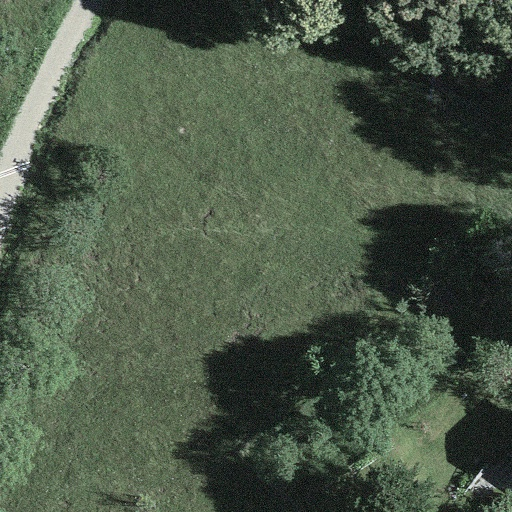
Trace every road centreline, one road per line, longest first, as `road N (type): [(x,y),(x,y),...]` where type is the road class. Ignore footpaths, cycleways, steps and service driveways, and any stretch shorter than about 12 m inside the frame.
road 1 (track): [(88,0),(35,101),(0,205)]
road 2 (track): [(352,0),(380,47),(421,85),(511,143)]
